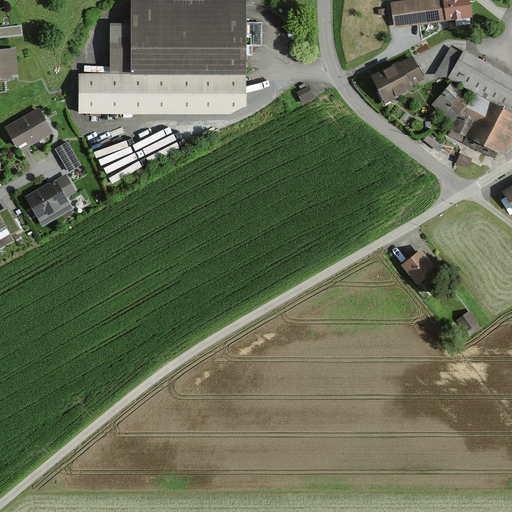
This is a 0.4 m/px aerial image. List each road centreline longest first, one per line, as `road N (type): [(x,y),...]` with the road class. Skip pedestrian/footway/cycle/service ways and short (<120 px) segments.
road 1 (unclassified): [(0,505),(211,340),(448,203)]
road 2 (unclassified): [(466,192),(347,93),(326,32),(325,0)]
